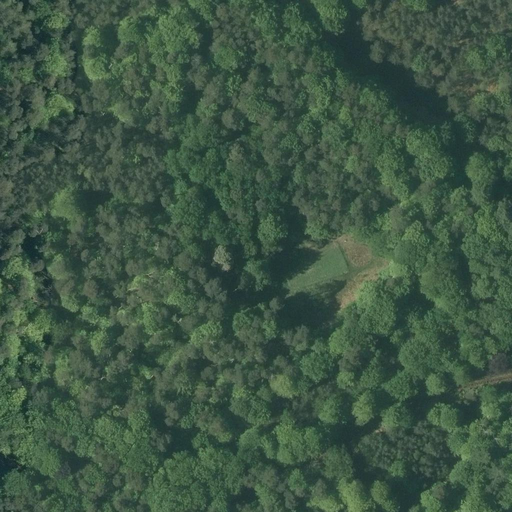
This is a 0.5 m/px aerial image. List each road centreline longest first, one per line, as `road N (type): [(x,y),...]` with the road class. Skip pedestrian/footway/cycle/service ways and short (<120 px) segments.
road 1 (track): [(511,368),(392,399),(287,457),(180,489),(139,511)]
road 2 (track): [(243,0),(383,102),(511,218)]
road 3 (track): [(340,272),(463,240),(500,207)]
road 4 (track): [(89,511),(54,451),(0,412)]
